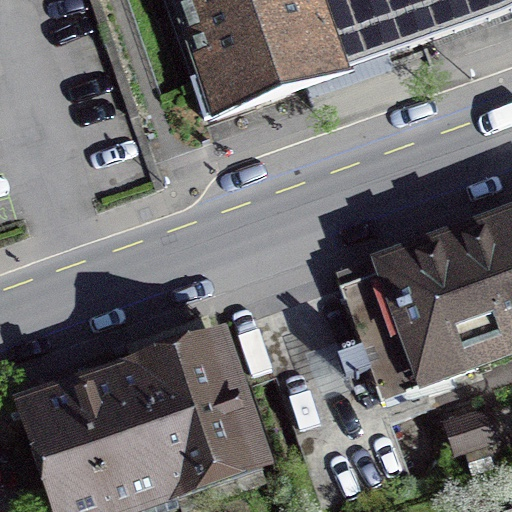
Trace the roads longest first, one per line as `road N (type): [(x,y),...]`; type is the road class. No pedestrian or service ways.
road 1 (tertiary): [(100,289),(511,137)]
road 2 (residential): [(100,289),(10,0)]
